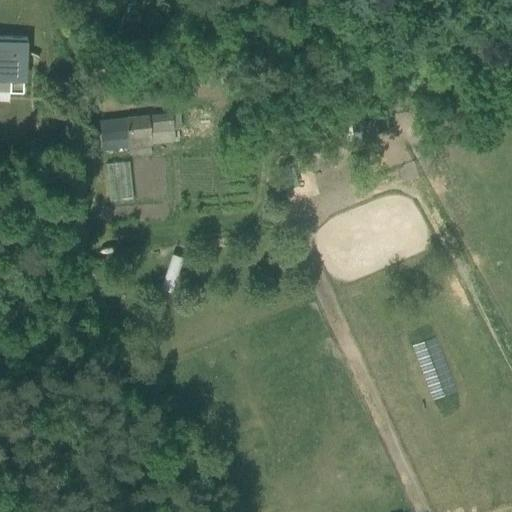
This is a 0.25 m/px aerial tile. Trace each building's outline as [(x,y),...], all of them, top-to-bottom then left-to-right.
[(0,91),(22,92),(23,54),(25,54),(26,38),(0,36),(0,91)] [(150,153),(148,133),(148,131),(168,129),(166,113),(100,121),(101,130),(103,150),(128,147),(129,155),(150,153)] [(131,198),(131,172),(114,171),(114,198),(131,198)] [(174,252),(161,286),(173,290),(185,256),(174,252)] [(38,431),(23,456),(41,468),(57,443),(38,431)]
